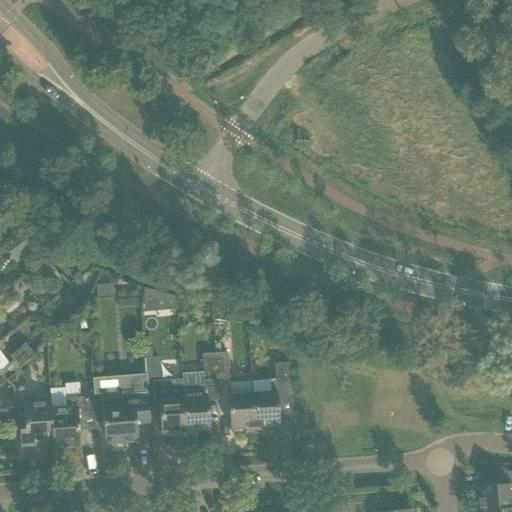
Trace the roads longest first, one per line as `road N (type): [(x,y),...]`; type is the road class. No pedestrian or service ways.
road 1 (tertiary): [(511,299),(395,275),(203,186)]
road 2 (unclassified): [(203,186),(290,61),(348,21),(401,0)]
road 3 (residential): [(434,457),(160,484)]
road 4 (residential): [(0,492),(160,484)]
road 5 (tertiary): [(203,186),(76,99)]
road 6 (tertiary): [(76,99),(0,5)]
